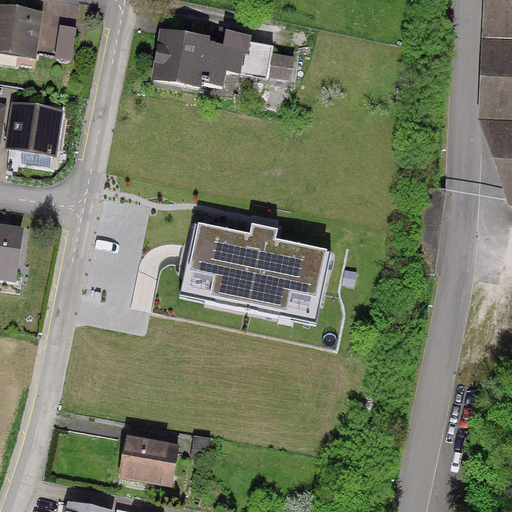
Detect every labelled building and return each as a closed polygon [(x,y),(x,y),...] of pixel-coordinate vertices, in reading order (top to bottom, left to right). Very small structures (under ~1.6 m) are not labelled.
[(511,0),(487,0),(481,126),(511,205),(511,0)] [(0,52),(30,57),(36,19),(0,13),(0,52)] [(69,63),(73,33),(59,31),(54,60),(69,63)] [(271,52),(251,48),(245,47),(245,44),(217,38),(215,51),(205,49),(205,46),(187,42),(188,36),(180,35),(179,41),(161,38),(153,82),(197,91),(198,87),(220,91),(223,75),(235,77),(236,75),(286,84),(290,62),(270,59),(271,52)] [(56,117),(14,111),(8,148),(21,150),(19,166),(48,171),(56,117)] [(400,274),(432,278),(444,196),(412,191),(400,274)] [(250,234),(197,222),(181,294),(316,322),(331,251),(275,239),(277,229),(252,224),(250,234)] [(0,272),(13,274),(19,237),(0,234),(0,272)] [(207,443),(195,441),(192,456),(205,458),(207,443)] [(169,490),(176,452),(124,442),(117,480),(169,490)] [(82,511),(81,511),(82,506),(71,503),(70,509),(68,509),(67,511),(82,511)]
